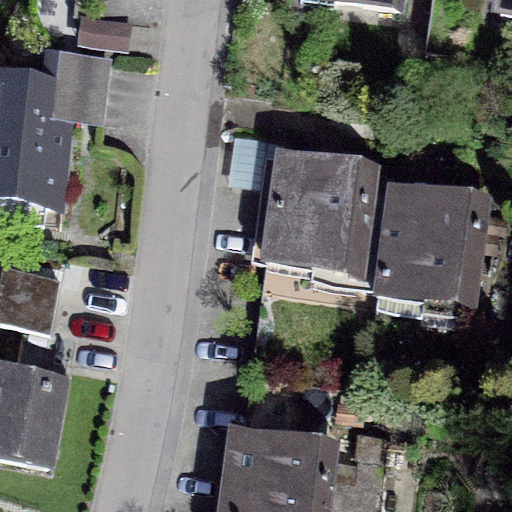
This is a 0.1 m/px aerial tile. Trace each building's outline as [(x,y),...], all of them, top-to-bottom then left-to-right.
[(75,0),(73,22),(102,25),(105,0),(75,0)] [(301,0),(301,4),(337,9),(337,4),(401,13),(402,0),(301,0)] [(511,0),(503,0),(502,18),(511,19),(511,0)] [(43,230),(46,211),(63,213),(73,124),(81,125),(84,97),(103,99),(107,65),(47,58),(43,88),(0,83),(0,205),(26,208),(24,227),(43,230)] [(281,164),(269,255),(278,256),(340,265),(382,270),(392,197),(372,194),(375,176),(281,164)] [(382,270),(380,287),(474,299),(486,209),(392,197),(382,270)] [(340,265),(278,256),(273,294),(335,302),(340,265)] [(3,275),(0,290),(0,289),(0,302),(55,313),(60,285),(3,275)] [(335,302),(273,294),(268,330),(330,338),(335,302)] [(55,313),(0,302),(0,329),(50,339),(55,313)] [(330,338),(268,330),(263,368),(325,376),(330,338)] [(325,376),(263,368),(261,383),(323,391),(325,376)] [(0,461),(48,470),(65,382),(0,369),(0,461)] [(323,391),(261,383),(253,443),(315,451),(323,391)] [(243,442),(233,511),(326,511),(335,454),(315,451),(253,443),(243,442)]
